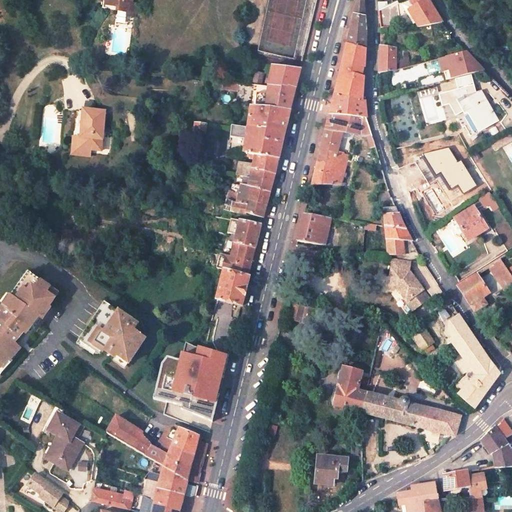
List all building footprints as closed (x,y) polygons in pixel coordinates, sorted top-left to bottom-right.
[(104,0),(102,9),(127,13),(127,18),(134,19),(137,6),(132,5),(132,0),(104,0)] [(361,0),(357,0),(346,43),(365,47),(364,31),(361,0)] [(378,25),(397,16),(394,0),(392,0),(387,3),(378,7),(378,25)] [(437,14),(428,0),(406,0),(409,5),(406,7),(411,14),(412,13),(414,19),(437,14)] [(365,47),(346,43),(334,93),(362,100),(365,47)] [(395,68),(395,48),(379,47),(380,72),(395,68)] [(413,68),(413,53),(403,53),(402,68),(413,68)] [(300,69),(272,66),(268,85),(295,90),(300,69)] [(263,77),(244,74),(242,83),(248,83),(261,85),(263,77)] [(253,109),(289,113),(295,90),(268,85),(266,97),(255,96),(253,109)] [(458,97),(448,102),(460,123),(463,121),(469,132),(497,118),(481,89),(458,97)] [(362,100),(334,94),(328,114),(367,117),(364,100),(362,100)] [(252,109),(248,126),(246,130),(284,135),(289,113),(253,109),(252,109)] [(83,113),(80,139),(79,149),(90,150),(100,152),(105,113),(83,110),(83,113)] [(335,151),(340,132),(366,134),(372,156),(377,156),(377,154),(367,118),(367,117),(328,114),(318,155),(345,161),(347,154),(335,151)] [(426,130),(416,132),(422,152),(440,148),(434,124),(425,126),(426,130)] [(193,125),(192,136),(204,136),(206,125),(193,125)] [(254,166),(224,162),(221,173),(235,176),(235,179),(248,181),(253,170),(275,173),(281,144),(284,135),(246,130),(242,130),(230,128),(227,157),(249,160),(249,162),(254,164),(254,166)] [(500,143),(511,138),(509,132),(498,137),(500,143)] [(493,146),(500,143),(498,137),(490,140),(493,146)] [(73,138),(70,157),(81,158),(89,159),(89,155),(90,150),(79,149),(80,139),(73,138)] [(345,161),(318,155),(310,185),(339,185),(341,174),(352,176),(352,172),(354,173),(355,169),(353,169),(355,164),(345,161)] [(248,181),(272,184),(275,173),(253,170),(248,181)] [(245,189),(270,194),(272,184),(248,181),(245,189)] [(238,205),(267,207),(270,194),(245,189),(229,186),(229,192),(239,194),(238,205)] [(246,218),(246,215),(264,219),(267,207),(238,205),(239,194),(229,192),(226,202),(225,209),(232,212),(232,214),(246,218)] [(456,218),(464,231),(461,232),(467,240),(486,229),(474,207),(456,218)] [(384,227),(403,229),(397,214),(383,215),(384,227)] [(330,219),(303,215),(296,242),(324,246),(330,219)] [(235,244),(255,249),(260,227),(233,222),(228,242),(235,244)] [(384,227),(387,254),(402,257),(401,240),(409,241),(409,240),(403,229),(384,227)] [(244,262),(252,264),(255,249),(235,244),(232,256),(244,258),(244,262)] [(216,270),(228,273),(231,260),(220,257),(216,270)] [(407,261),(389,258),(385,289),(394,290),(408,311),(425,300),(407,271),(406,271),(407,261)] [(252,264),(244,262),(231,259),(231,260),(228,272),(228,273),(248,278),(249,278),(252,264)] [(492,263),(508,287),(511,284),(511,278),(499,259),(492,263)] [(29,335),(33,330),(37,333),(53,310),(50,308),(60,295),(28,273),(5,307),(0,312),(0,372),(2,371),(11,360),(13,362),(23,351),(17,345),(21,341),(27,334),(29,335)] [(216,301),(242,309),(249,280),(224,274),(216,301)] [(480,297),(487,293),(474,274),(455,286),(473,312),(485,305),(480,297)] [(448,341),(473,377),(457,395),(472,410),(497,374),(460,322),(447,303),(447,302),(433,312),(444,329),(438,334),(444,343),(448,341)] [(97,353),(102,356),(104,354),(114,361),(126,369),(145,341),(133,333),(137,327),(104,303),(79,339),(86,344),(84,348),(95,356),(97,353)] [(311,308),(292,304),(288,320),(307,325),(311,308)] [(410,334),(420,350),(431,343),(421,327),(410,334)] [(230,357),(205,351),(202,369),(206,370),(225,376),(230,357)] [(342,368),(333,407),(360,414),(364,395),(368,378),(359,375),(360,372),(342,368)] [(199,386),(220,394),(225,376),(206,370),(199,386)] [(397,401),(396,402),(364,395),(360,414),(448,436),(453,437),(458,417),(409,405),(409,403),(408,400),(406,398),(403,397),(400,398),(398,399),(397,401)] [(50,432),(58,436),(74,445),(76,440),(83,429),(57,415),(48,431),(50,432)] [(143,435),(117,417),(107,434),(134,449),(140,453),(145,456),(165,467),(187,482),(189,474),(189,470),(196,444),(197,440),(175,428),(168,429),(167,430),(159,443),(171,449),(168,454),(150,446),(142,437),(143,435)] [(482,441),(492,454),(494,453),(496,466),(508,466),(511,466),(511,459),(509,447),(496,428),(482,441)] [(83,445),(76,440),(74,445),(58,436),(46,459),(68,471),(83,445)] [(189,470),(200,474),(203,462),(200,461),(204,446),(196,444),(189,470)] [(318,458),(314,486),(330,488),(331,480),(335,481),(336,472),(344,473),(345,461),(318,458)] [(165,467),(160,481),(158,487),(183,496),(185,487),(187,482),(165,467)] [(445,482),(445,491),(468,488),(470,487),(469,475),(469,472),(444,479),(445,482)] [(61,493),(33,473),(25,483),(39,494),(37,496),(51,506),(55,500),(65,506),(66,501),(59,495),(61,493)] [(481,498),(481,491),(487,489),(486,481),(485,473),(469,475),(470,487),(468,488),(469,491),(469,499),(481,498)] [(189,474),(187,482),(197,484),(199,476),(189,474)] [(148,477),(144,494),(156,498),(153,504),(179,511),(183,497),(183,496),(158,487),(160,481),(158,480),(150,478),(148,477)] [(435,486),(412,489),(412,495),(398,496),(400,510),(408,509),(408,511),(425,511),(425,503),(438,501),(436,488),(435,486)] [(193,499),(195,490),(185,487),(183,496),(183,497),(193,499)] [(469,491),(460,492),(461,498),(463,500),(469,499),(469,491)] [(92,505),(125,511),(135,511),(135,509),(128,507),(128,504),(118,502),(119,497),(94,492),(94,493),(92,505)] [(144,494),(139,511),(178,511),(179,511),(153,504),(156,498),(144,494)] [(463,500),(463,511),(481,511),(481,498),(469,499),(463,500)] [(59,511),(65,506),(55,500),(51,506),(59,511)] [(440,511),(438,501),(425,503),(425,511),(440,511)]
